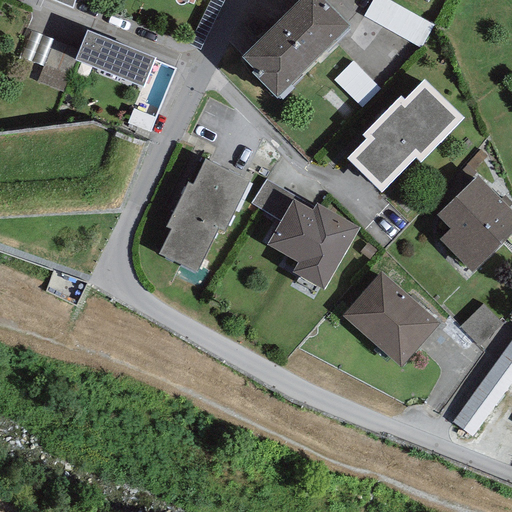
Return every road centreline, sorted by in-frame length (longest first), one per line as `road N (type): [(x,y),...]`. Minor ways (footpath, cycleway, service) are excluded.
road 1 (residential): [(511,475),(289,384),(134,298),(116,277),(116,246),(230,0)]
road 2 (unknown): [(202,64),(360,219)]
